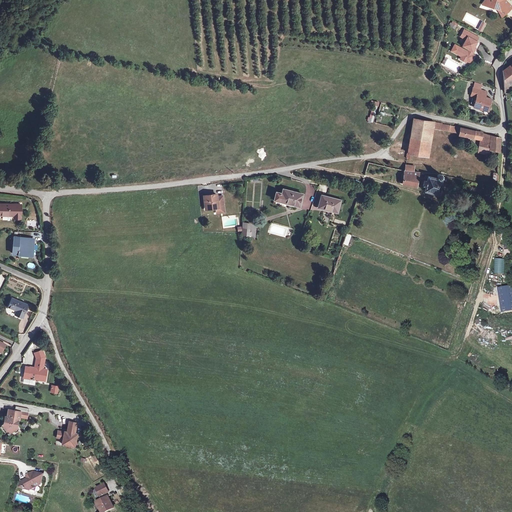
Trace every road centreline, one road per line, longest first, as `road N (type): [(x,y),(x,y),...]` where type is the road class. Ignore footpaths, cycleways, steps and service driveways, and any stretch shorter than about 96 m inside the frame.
road 1 (residential): [(47,195),(365,157),(418,115),(495,129),(503,119),(499,65),(511,48)]
road 2 (track): [(502,126),(508,132),(493,228),(452,352)]
road 3 (unclassified): [(142,511),(43,319)]
road 4 (residential): [(43,319),(47,195)]
